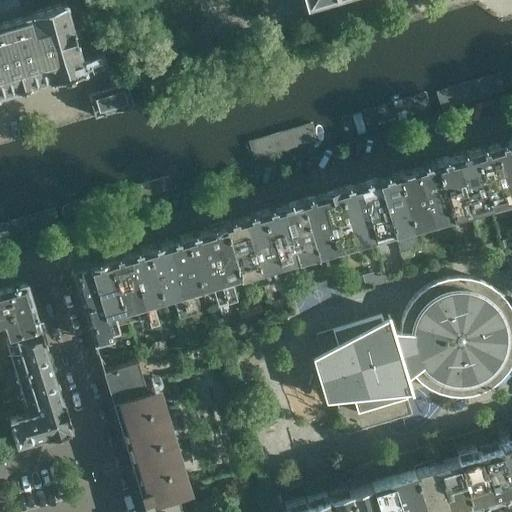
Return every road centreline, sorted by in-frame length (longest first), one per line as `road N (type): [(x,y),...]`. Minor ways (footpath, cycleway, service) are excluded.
road 1 (residential): [(43,257),(511,119)]
road 2 (residential): [(43,257),(122,511)]
